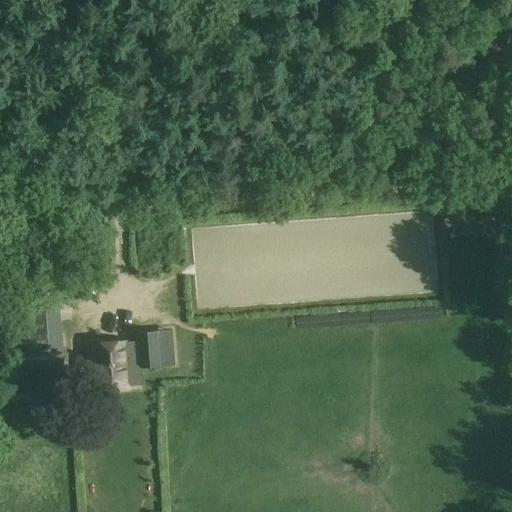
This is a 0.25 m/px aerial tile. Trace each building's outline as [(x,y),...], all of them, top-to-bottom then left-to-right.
[(138,254),(119,257),(122,274),(141,271),(138,254)] [(125,311),(142,311),(141,280),(124,281),(125,311)] [(60,363),(55,293),(12,297),(18,367),(60,363)] [(157,367),(155,341),(137,342),(138,354),(129,355),(128,342),(89,345),(93,389),(137,386),(135,368),(157,367)] [(0,402),(30,400),(29,385),(0,387),(0,402)]
